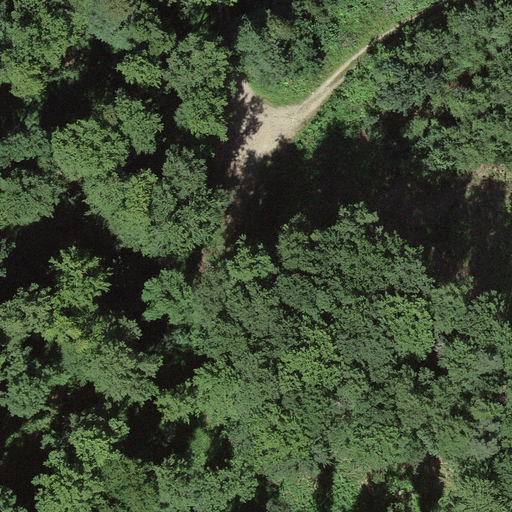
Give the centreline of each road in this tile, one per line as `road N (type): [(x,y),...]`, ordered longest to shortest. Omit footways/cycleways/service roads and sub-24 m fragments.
road 1 (track): [(224,0),(240,82),(258,123),(304,111),(375,37),(451,0)]
road 2 (track): [(0,212),(92,361),(153,396),(203,400)]
road 3 (track): [(258,123),(209,298),(203,400)]
